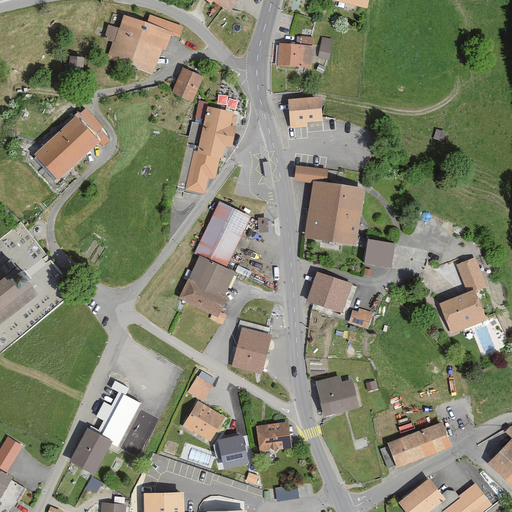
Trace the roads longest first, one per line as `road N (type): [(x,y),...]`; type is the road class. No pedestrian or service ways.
road 1 (tertiary): [(305,412),(272,140)]
road 2 (residential): [(272,140),(236,159),(123,311)]
road 3 (track): [(259,96),(315,95),(413,112),(451,97),(457,70)]
road 4 (residential): [(123,311),(38,511)]
road 5 (residential): [(123,311),(279,406),(305,412)]
road 6 (unclassified): [(511,418),(347,511)]
road 7 (unclassified): [(256,72),(233,64),(183,16),(142,0)]
